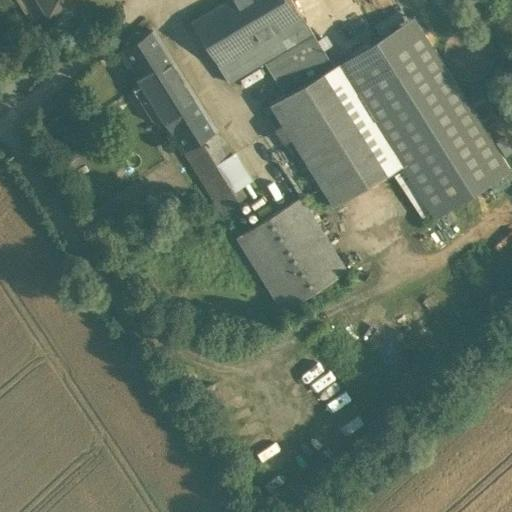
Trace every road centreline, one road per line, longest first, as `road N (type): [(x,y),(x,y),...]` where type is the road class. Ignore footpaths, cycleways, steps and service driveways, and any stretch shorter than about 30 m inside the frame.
road 1 (track): [(511,213),(261,349),(200,353),(141,327),(6,115)]
road 2 (unclassified): [(0,119),(80,63),(146,0)]
